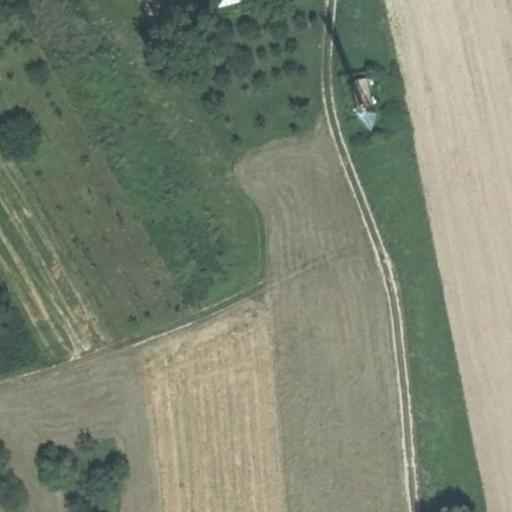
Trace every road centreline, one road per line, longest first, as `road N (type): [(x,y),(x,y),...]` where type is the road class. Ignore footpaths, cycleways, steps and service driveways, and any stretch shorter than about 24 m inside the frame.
road 1 (track): [(422,511),(395,301),(329,98),(331,0)]
road 2 (track): [(0,382),(106,351),(377,240)]
